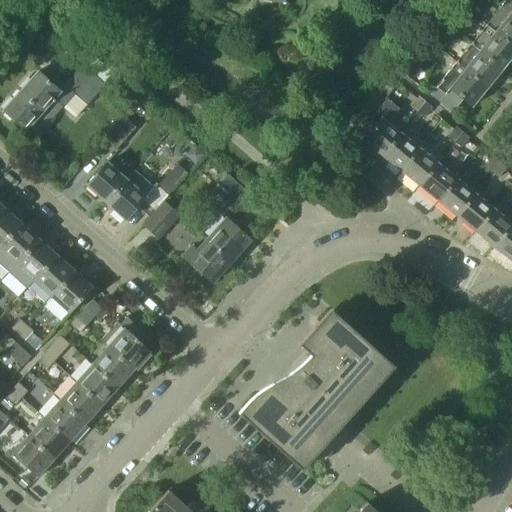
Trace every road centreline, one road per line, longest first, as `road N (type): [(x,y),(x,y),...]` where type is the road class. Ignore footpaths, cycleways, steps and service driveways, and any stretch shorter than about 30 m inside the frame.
road 1 (residential): [(216,354),(290,274),(345,245),(395,240),(511,300)]
road 2 (residential): [(0,161),(216,354)]
road 3 (residential): [(72,511),(216,354)]
